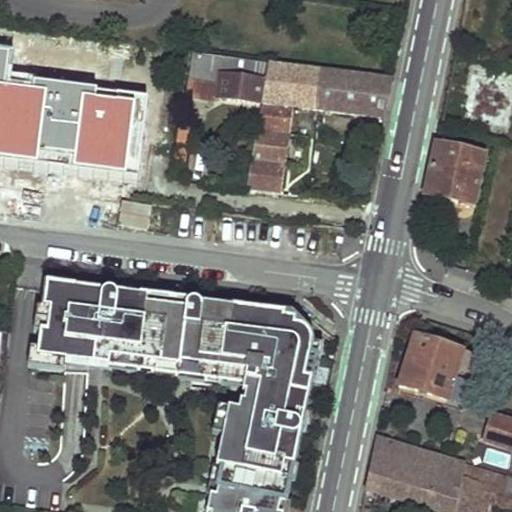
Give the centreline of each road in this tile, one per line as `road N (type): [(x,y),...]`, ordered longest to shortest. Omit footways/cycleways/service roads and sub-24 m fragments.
road 1 (residential): [(0,233),(379,285)]
road 2 (secondary): [(379,285),(440,0)]
road 3 (secondary): [(334,511),(379,285)]
road 4 (residential): [(379,285),(423,292),(511,330)]
